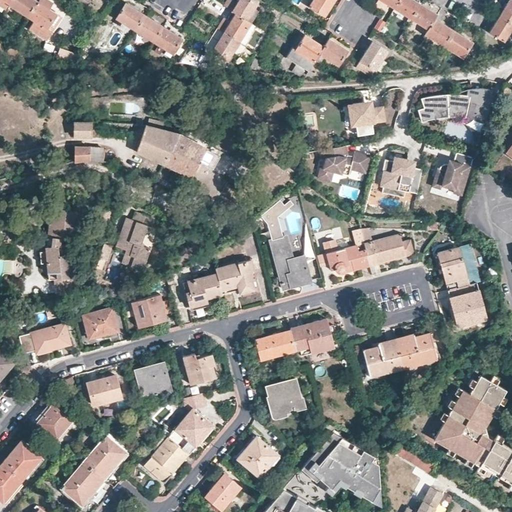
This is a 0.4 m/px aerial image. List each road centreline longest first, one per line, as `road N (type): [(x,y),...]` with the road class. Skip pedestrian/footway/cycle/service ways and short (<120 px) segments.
road 1 (residential): [(0,432),(49,373),(225,322)]
road 2 (residential): [(225,322),(245,414),(161,511)]
road 3 (residential): [(344,291),(353,329),(429,308),(419,271)]
road 4 (track): [(0,157),(75,139),(128,143)]
road 5 (residential): [(225,322),(344,291)]
